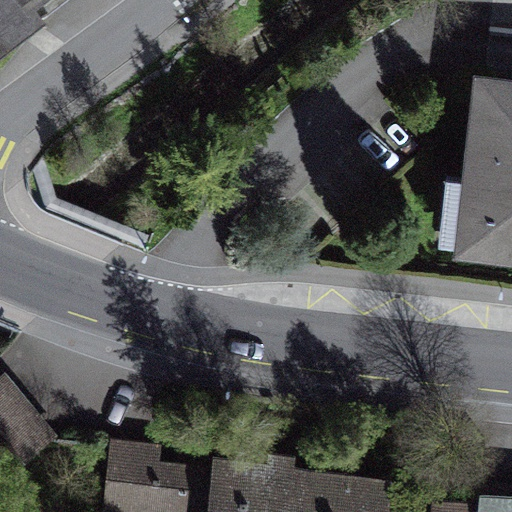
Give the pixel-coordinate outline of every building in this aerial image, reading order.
[(58,0),(0,0),(0,65),(46,29),(38,19),(60,1),(58,0)] [(511,85),(501,84),(485,248),(511,250),(511,85)] [(0,457),(26,484),(65,446),(3,382),(0,385),(0,457)] [(127,435),(119,499),(220,511),(229,511),(238,449),(127,435)] [(409,511),(414,471),(238,449),(229,511),(409,511)] [(511,511),(511,486),(446,481),(443,511),(511,511)]
